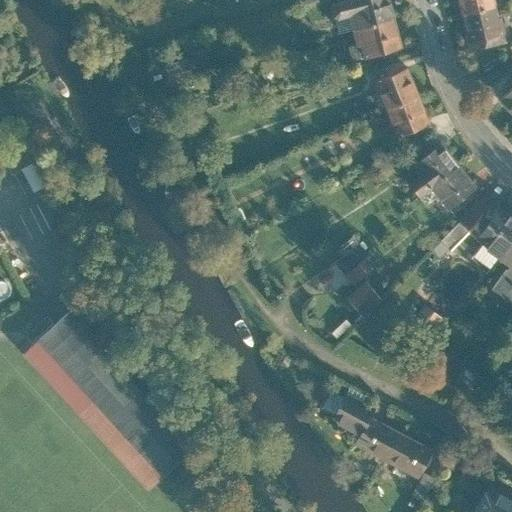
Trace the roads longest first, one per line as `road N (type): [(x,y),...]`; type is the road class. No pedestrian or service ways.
road 1 (track): [(98,0),(225,247),(290,335)]
road 2 (residential): [(290,335),(511,457)]
road 3 (residential): [(511,167),(453,92),(426,0)]
